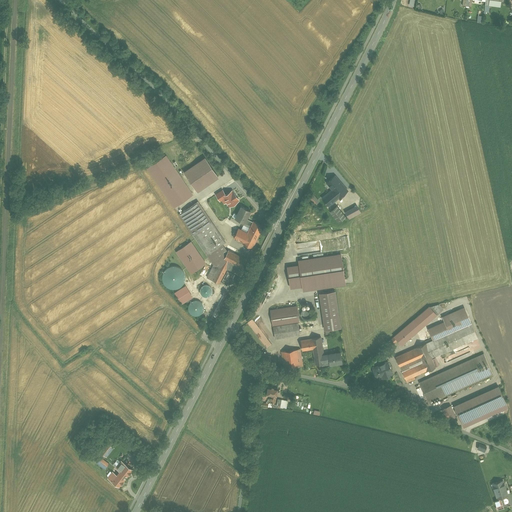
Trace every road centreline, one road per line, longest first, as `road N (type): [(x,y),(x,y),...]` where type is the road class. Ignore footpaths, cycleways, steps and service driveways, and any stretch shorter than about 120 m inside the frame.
road 1 (residential): [(281,226),(59,0)]
road 2 (unclassified): [(262,363),(433,416),(511,452)]
road 3 (tertiary): [(393,0),(281,226)]
road 4 (tertiary): [(229,324),(134,511)]
road 5 (unclassified): [(262,363),(240,511)]
road 6 (unknown): [(448,322),(339,384)]
